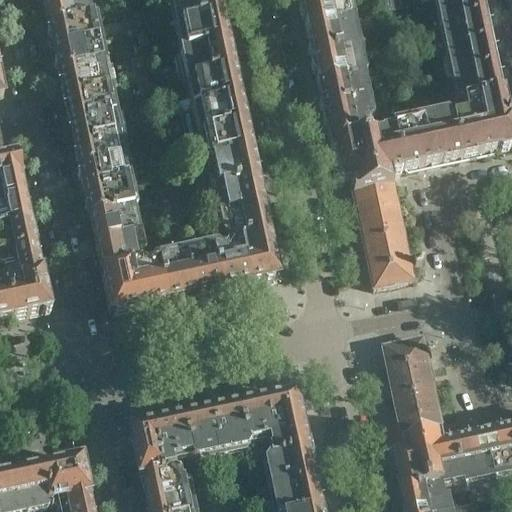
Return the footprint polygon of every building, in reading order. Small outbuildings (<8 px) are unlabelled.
[(86,24),(80,0),(60,0),(42,4),(48,32),(86,24)] [(220,22),(215,0),(191,0),(172,4),(178,32),(220,22)] [(342,1),(342,0),(297,0),(299,10),(342,1)] [(484,22),(479,0),(459,0),(437,5),(442,31),(484,22)] [(348,28),(342,1),(299,10),(305,38),(348,28)] [(226,50),(220,22),(178,32),(183,59),(226,50)] [(489,48),(484,22),(442,31),(448,56),(489,48)] [(96,46),(91,23),(86,24),(48,32),(53,55),(96,46)] [(354,56),(348,28),(305,38),(311,65),(354,56)] [(407,38),(405,29),(395,31),(397,40),(407,38)] [(409,48),(407,38),(397,40),(399,50),(409,48)] [(101,70),(96,46),(53,55),(58,79),(101,70)] [(495,73),(489,48),(448,56),(453,82),(495,73)] [(226,50),(183,59),(174,61),(180,88),(189,86),(232,77),(226,50)] [(360,83),(354,56),(311,65),(317,92),(358,84),(360,83)] [(414,73),(412,64),(403,66),(405,75),(414,73)] [(106,94),(101,70),(58,79),(63,103),(106,94)] [(500,99),(495,73),(453,82),(458,105),(461,107),(465,106),(500,99)] [(238,105),(232,77),(189,86),(195,114),(238,105)] [(364,111),(358,84),(317,92),(322,120),(364,111)] [(426,98),(424,88),(413,91),(415,100),(426,98)] [(415,100),(413,91),(401,93),(403,103),(415,100)] [(111,118),(106,94),(63,103),(68,127),(111,118)] [(428,107),(426,98),(415,100),(417,109),(428,107)] [(511,153),(511,145),(508,126),(507,126),(501,99),(500,99),(465,106),(467,114),(478,112),(488,158),(511,153)] [(417,109),(415,100),(403,103),(405,112),(417,109)] [(244,132),(238,105),(195,114),(201,141),(244,132)] [(366,143),(363,130),(368,129),(364,111),(322,120),(329,151),(366,143)] [(488,158),(478,112),(467,114),(469,124),(452,127),(451,127),(459,164),(488,158)] [(116,142),(111,118),(68,127),(73,151),(116,142)] [(459,164),(451,127),(452,127),(451,124),(449,123),(421,129),(430,170),(459,164)] [(430,170),(421,129),(391,135),(392,139),(400,177),(430,170)] [(249,159),(244,132),(201,141),(207,169),(249,159)] [(400,177),(392,139),(366,145),(366,143),(329,151),(331,160),(334,161),(338,179),(336,181),(337,189),(340,190),(349,188),(352,199),(391,191),(389,179),(400,177)] [(121,165),(116,142),(73,151),(78,175),(121,165)] [(161,157),(150,160),(152,172),(163,170),(161,157)] [(255,187),(249,159),(207,169),(213,196),(215,195),(255,187)] [(0,207),(23,203),(19,182),(20,182),(16,160),(0,162),(0,207)] [(126,189),(121,165),(78,175),(84,198),(126,189)] [(261,214),(255,187),(215,195),(218,208),(214,208),(217,224),(261,214)] [(131,213),(126,189),(84,198),(89,222),(128,214),(131,213)] [(411,287),(391,191),(352,199),(372,295),(411,287)] [(0,233),(29,227),(23,203),(0,207),(0,233)] [(138,241),(135,225),(131,226),(128,214),(89,222),(95,250),(138,241)] [(192,223),(190,214),(175,217),(176,226),(192,223)] [(267,242),(261,214),(217,224),(220,239),(223,238),(225,245),(232,249),(267,242)] [(176,226),(175,217),(159,221),(161,229),(176,226)] [(194,231),(192,223),(176,226),(178,235),(194,231)] [(178,235),(176,226),(161,229),(163,238),(178,235)] [(0,258),(34,252),(30,235),(29,227),(0,233),(0,258)] [(140,263),(139,256),(142,256),(138,241),(95,250),(100,278),(136,270),(135,270),(140,263)] [(276,284),(267,242),(232,249),(226,259),(219,254),(212,256),(220,297),(275,285),(275,284),(276,284)] [(40,279),(34,252),(0,258),(0,276),(1,276),(2,282),(7,284),(6,286),(40,279)] [(220,297),(212,256),(201,258),(199,255),(183,259),(193,303),(220,297)] [(193,303),(183,259),(168,262),(167,266),(157,268),(165,309),(193,303)] [(165,309),(157,268),(149,269),(145,276),(136,270),(100,278),(109,320),(110,320),(111,321),(165,309)] [(46,308),(40,279),(6,286),(5,289),(12,324),(40,318),(43,320),(48,319),(51,315),(50,311),(46,308)] [(0,326),(12,324),(5,289),(4,290),(0,288),(0,326)] [(429,370),(427,359),(424,346),(385,354),(390,378),(429,370)] [(434,393),(429,370),(390,378),(395,402),(434,393)] [(439,417),(434,393),(395,402),(400,425),(439,417)] [(313,461),(301,402),(276,408),(286,453),(277,455),(275,459),(277,469),(313,461)] [(286,453),(276,408),(246,414),(254,453),(276,448),(277,455),(286,453)] [(255,457),(254,453),(246,414),(218,420),(228,469),(244,466),(243,462),(253,460),(255,457)] [(444,441),(439,417),(400,425),(405,450),(444,441)] [(228,469),(218,420),(190,426),(198,465),(199,469),(202,471),(212,469),(213,473),(228,469)] [(198,465),(190,426),(160,432),(169,479),(179,477),(177,469),(198,465)] [(169,479),(160,432),(135,438),(144,484),(169,479)] [(511,439),(488,444),(497,486),(511,482),(511,439)] [(466,488),(459,451),(447,453),(445,441),(444,441),(405,450),(404,450),(407,462),(398,463),(396,465),(398,473),(401,474),(404,492),(402,494),(404,503),(442,495),(441,493),(466,488)] [(497,486),(488,444),(459,451),(466,488),(467,492),(497,486)] [(320,490),(313,461),(277,469),(269,470),(271,482),(267,483),(271,501),(320,490)] [(89,511),(81,475),(84,471),(83,467),(78,464),(74,465),(72,469),(41,475),(49,511),(89,511)] [(49,511),(41,475),(14,481),(20,511),(49,511)] [(194,495),(188,492),(187,487),(185,485),(184,480),(179,477),(169,479),(144,484),(149,508),(194,498),(194,495)] [(20,511),(14,481),(0,483),(0,511),(20,511)] [(324,511),(320,490),(271,501),(273,511),(324,511)] [(449,511),(449,508),(448,507),(444,508),(442,495),(404,503),(406,511),(449,511)] [(197,511),(194,498),(149,508),(150,511),(197,511)] [(511,511),(511,505),(511,503),(501,505),(502,511),(511,511)]
